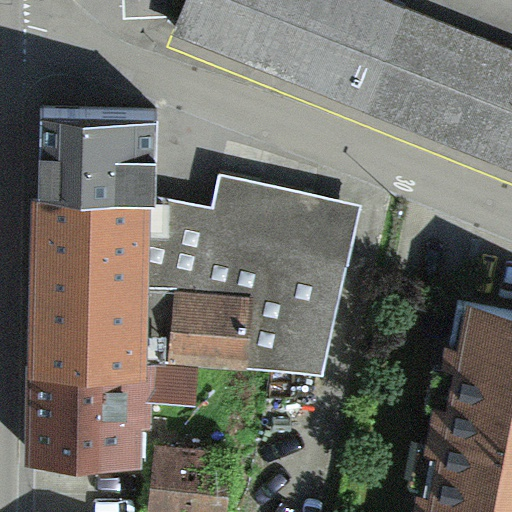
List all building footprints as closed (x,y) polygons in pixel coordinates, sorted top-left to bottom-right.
[(511,171),(511,53),(380,0),(182,0),(169,33),(511,171)] [(158,123),(40,120),(38,203),(31,203),(28,380),(148,382),(149,363),(152,208),(156,208),(157,197),(158,123)] [(212,208),(157,197),(156,208),(152,208),(149,363),(199,364),(322,376),(362,205),(221,175),(212,208)] [(511,511),(511,316),(470,308),(430,511),(511,511)] [(148,382),(28,380),(26,469),(140,470),(141,429),(152,430),(152,404),(198,404),(199,364),(149,363),(148,382)] [(225,511),(232,454),(156,445),(148,511),(225,511)]
